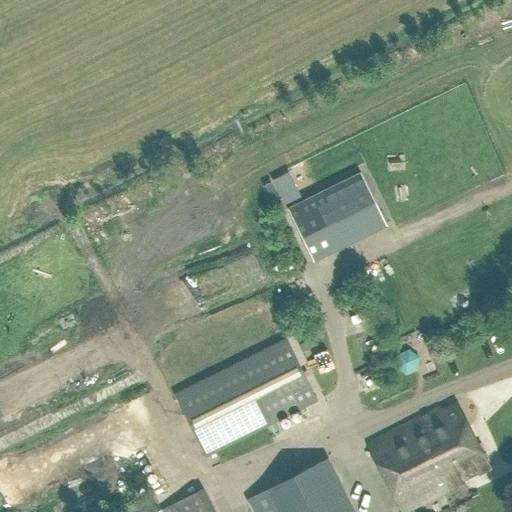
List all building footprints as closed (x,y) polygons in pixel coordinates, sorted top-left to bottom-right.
[(361,172),(287,209),(312,261),(387,224),(361,172)] [(286,340),(177,394),(207,455),(316,402),(286,340)] [(371,445),(405,511),(487,468),(455,406),(440,414),(438,410),(371,445)] [(70,454),(60,458),(69,479),(79,475),(70,454)] [(354,511),(327,458),(247,500),(253,511),(354,511)] [(214,511),(202,489),(158,511),(214,511)]
